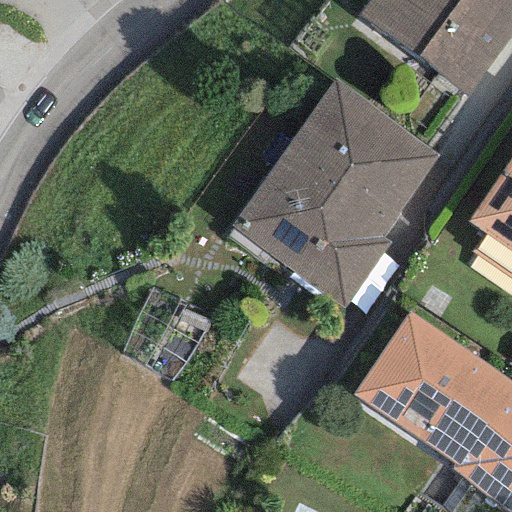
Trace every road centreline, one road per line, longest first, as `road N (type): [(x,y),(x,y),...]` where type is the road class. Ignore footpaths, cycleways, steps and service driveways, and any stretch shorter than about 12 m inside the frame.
road 1 (tertiary): [(0,195),(66,96),(174,0)]
road 2 (track): [(0,6),(136,28)]
